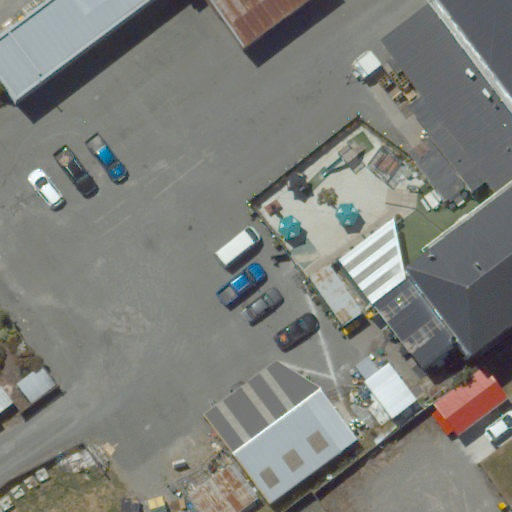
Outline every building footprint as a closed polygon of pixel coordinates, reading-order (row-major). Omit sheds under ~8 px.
[(0,0),(0,60),(82,0),(0,0)] [(251,0),(177,0),(204,35),(251,0)] [(511,315),(511,0),(438,0),(440,2),(382,44),(497,200),(404,267),(465,350),(511,315)] [(366,308),(335,266),(313,283),(344,324),(366,308)] [(506,400),(477,361),(427,400),(457,438),(506,400)] [(42,363),(13,385),(31,408),(60,386),(42,363)] [(201,511),(317,428),(282,380),(141,483),(161,511),(201,511)]
